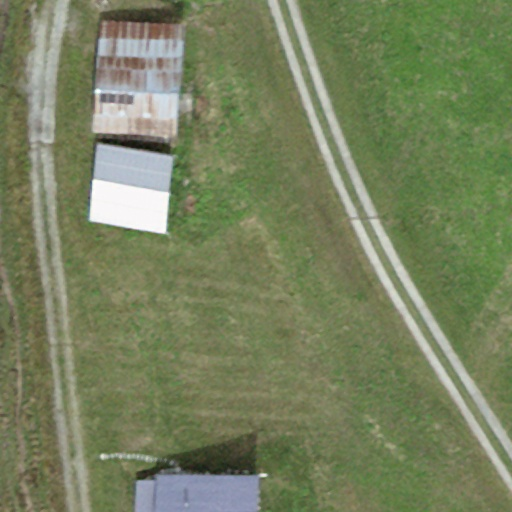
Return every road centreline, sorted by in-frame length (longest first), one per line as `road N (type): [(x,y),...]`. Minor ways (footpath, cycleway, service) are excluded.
road 1 (track): [(277,0),(322,127),(386,267),(511,474)]
road 2 (track): [(54,0),(39,130),(81,511)]
